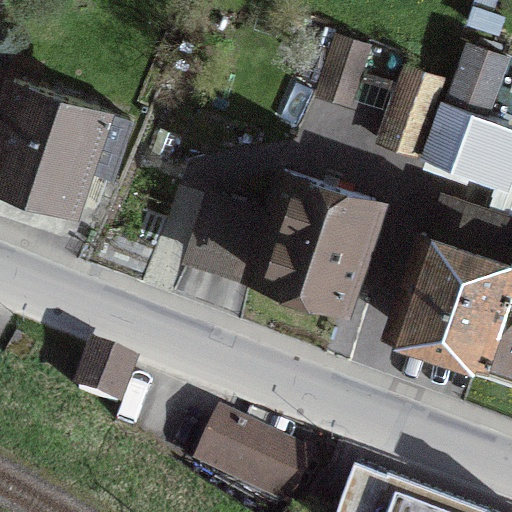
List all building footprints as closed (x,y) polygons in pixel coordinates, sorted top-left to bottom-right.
[(349,100),(368,43),(337,32),(318,90),(349,100)] [(506,54),(468,40),(448,96),(485,110),(506,54)] [(381,139),(413,151),(439,75),(407,63),(381,139)] [(129,116),(12,77),(0,113),(0,178),(72,202),(85,162),(110,171),(129,116)] [(498,182),(511,147),(511,121),(446,97),(425,155),(487,178),(498,182)] [(511,147),(498,182),(495,190),(511,196),(511,147)] [(283,168),(269,212),(252,263),(254,264),(344,293),(375,198),(283,168)] [(191,251),(252,270),(254,264),(252,263),(269,212),(210,193),(191,251)] [(422,231),(392,319),(482,350),(511,260),(511,219),(440,195),(427,232),(422,231)] [(511,260),(482,350),(511,360),(511,260)] [(132,365),(94,350),(79,388),(117,403),(132,365)] [(220,414),(199,459),(288,501),(309,456),(220,414)] [(435,511),(389,494),(395,479),(360,466),(342,511),(435,511)]
